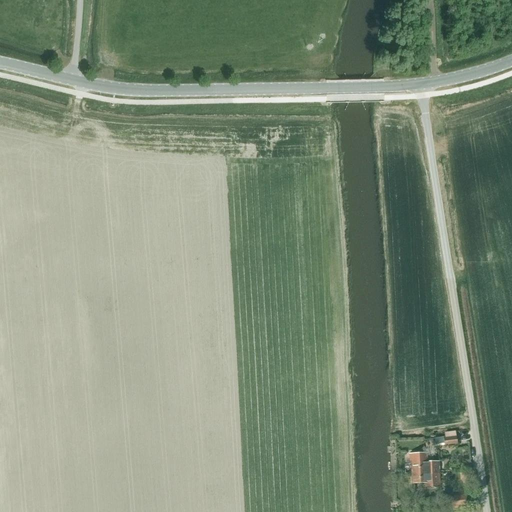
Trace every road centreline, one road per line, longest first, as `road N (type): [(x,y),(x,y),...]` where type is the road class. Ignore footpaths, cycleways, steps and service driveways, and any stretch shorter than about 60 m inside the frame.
road 1 (unclassified): [(487,511),(421,84)]
road 2 (tertiary): [(0,63),(149,91),(421,84)]
